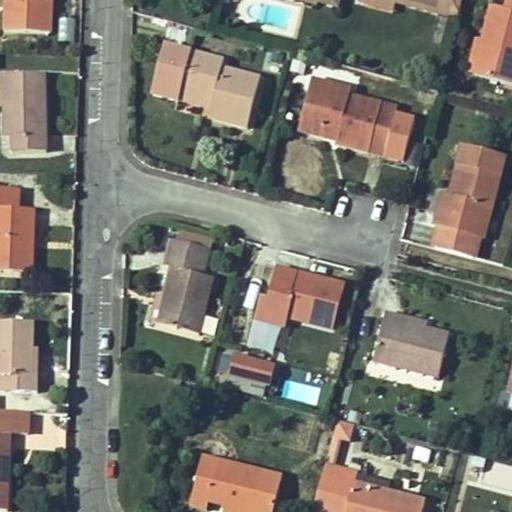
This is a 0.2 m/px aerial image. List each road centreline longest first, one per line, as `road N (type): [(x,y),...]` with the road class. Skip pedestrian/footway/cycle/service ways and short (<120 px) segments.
road 1 (residential): [(100,179),(87,488),(93,511)]
road 2 (residential): [(376,247),(100,179)]
road 3 (residential): [(106,0),(100,179)]
